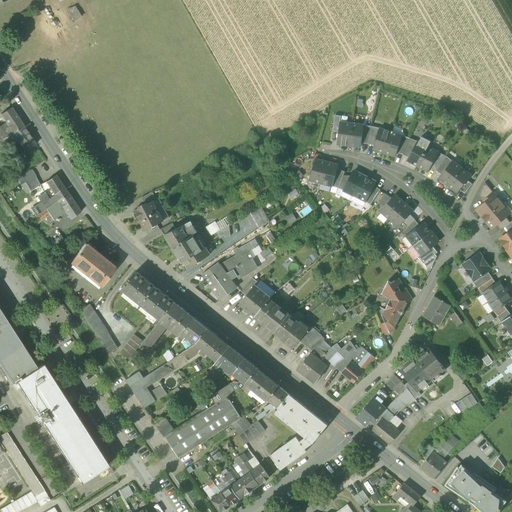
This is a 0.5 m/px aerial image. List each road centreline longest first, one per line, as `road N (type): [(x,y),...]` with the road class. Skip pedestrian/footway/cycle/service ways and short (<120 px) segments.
road 1 (tertiary): [(335,414),(98,218),(4,81)]
road 2 (residential): [(166,511),(0,269)]
road 3 (residential): [(335,414),(394,359),(451,238)]
road 4 (residential): [(240,511),(348,425)]
road 5 (tertiary): [(455,511),(348,425)]
